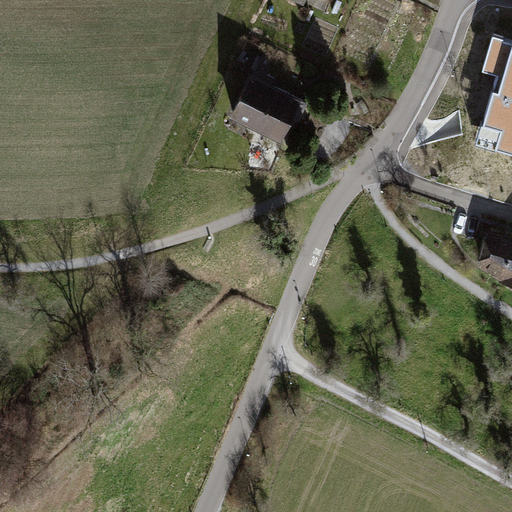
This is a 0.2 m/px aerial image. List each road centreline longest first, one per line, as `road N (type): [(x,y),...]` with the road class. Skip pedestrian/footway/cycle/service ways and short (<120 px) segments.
road 1 (track): [(0,273),(111,270),(369,163)]
road 2 (residential): [(369,163),(320,233),(205,511)]
road 3 (track): [(271,351),(511,477)]
road 4 (residential): [(455,0),(440,47),(369,163)]
road 5 (residential): [(369,163),(511,214)]
